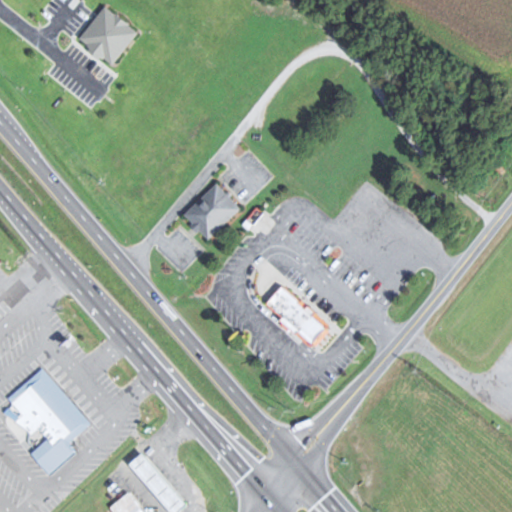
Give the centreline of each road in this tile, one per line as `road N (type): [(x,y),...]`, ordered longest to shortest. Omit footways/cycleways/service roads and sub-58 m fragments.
road 1 (trunk): [(341,511),(0,113)]
road 2 (trunk): [(0,186),(280,511)]
road 3 (residential): [(273,504),(511,203)]
